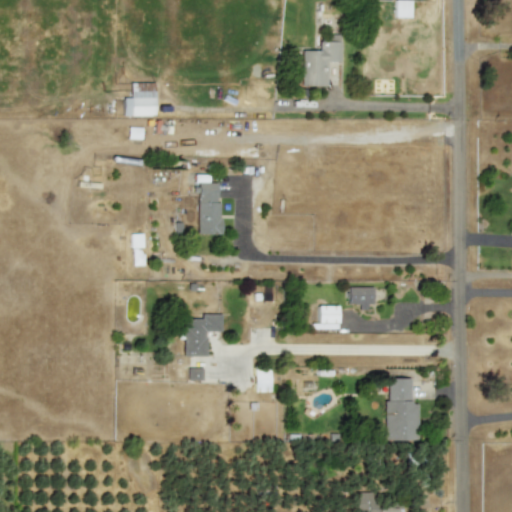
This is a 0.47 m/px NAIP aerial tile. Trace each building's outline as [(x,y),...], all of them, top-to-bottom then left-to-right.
[(393,0),(393,17),(409,17),(409,0),(393,0)] [(300,86),(325,86),(325,61),(338,61),(338,34),(318,35),(318,50),(299,50),(300,86)] [(152,91),(128,91),(129,97),(121,98),(121,116),(152,115),(152,91)] [(140,127),(126,127),(125,139),(139,139),(140,127)] [(194,234),(215,235),(217,183),(195,183),(194,234)] [(346,287),(346,304),(357,304),(357,309),(369,309),(368,287),(346,287)] [(336,322),(335,305),(315,306),(316,322),(336,322)] [(204,356),(204,331),(218,331),(219,314),(198,313),(198,319),(182,318),(182,330),(176,330),(176,339),(181,339),(180,356),(204,356)] [(200,368),(186,367),(185,380),(199,380),(200,368)] [(251,368),(252,392),(268,391),(267,367),(251,368)] [(407,378),(383,378),(382,440),(414,440),(415,404),(407,404),(407,378)] [(400,511),(400,502),(371,502),(371,491),(354,492),(354,511),(400,511)]
